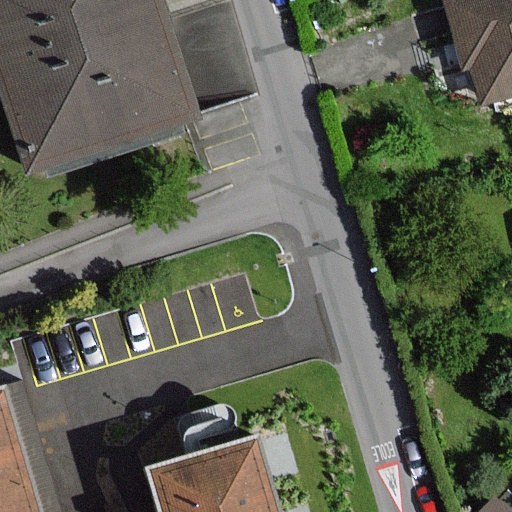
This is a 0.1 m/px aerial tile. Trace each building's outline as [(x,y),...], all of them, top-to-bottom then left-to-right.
[(168,2),(167,0),(0,0),(0,56),(35,164),(203,110),(168,2)] [(511,0),(447,0),(466,66),(477,63),(487,98),(511,90),(511,0)] [(36,511),(3,399),(0,399),(0,511),(274,511),(256,451),(166,478),(176,511),(36,511)] [(188,441),(241,432),(236,406),(183,415),(188,441)] [(508,511),(495,499),(482,511),(508,511)]
